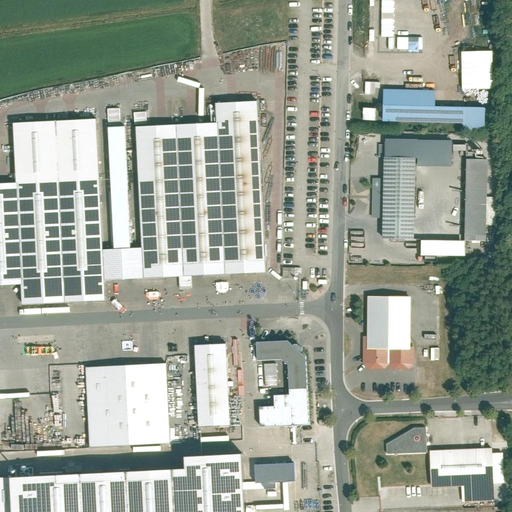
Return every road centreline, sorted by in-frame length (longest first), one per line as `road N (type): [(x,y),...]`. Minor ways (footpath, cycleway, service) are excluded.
road 1 (unclassified): [(0,318),(337,308)]
road 2 (unclassified): [(345,0),(337,308)]
road 3 (unclassified): [(511,396),(339,408)]
